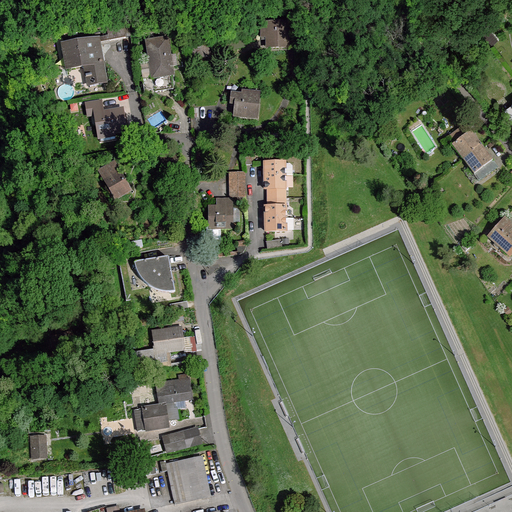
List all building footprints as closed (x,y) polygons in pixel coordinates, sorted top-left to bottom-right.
[(125,39),(122,23),(108,25),(110,41),(125,39)] [(267,38),(267,49),(289,48),(289,24),(262,24),(262,38),(267,38)] [(87,87),(107,83),(98,38),(61,45),(66,70),(84,67),(87,87)] [(153,78),(171,75),(169,63),(171,63),(167,40),(148,43),(153,78)] [(237,47),(235,41),(227,43),(229,50),(237,47)] [(194,48),(194,58),(206,57),(206,50),(209,50),(209,47),(194,48)] [(52,99),(48,93),(43,96),(47,103),(52,99)] [(259,94),(246,93),(246,96),(234,95),(233,104),(237,104),(236,116),(256,119),(259,94)] [(101,106),(101,102),(86,104),(88,117),(96,115),(100,142),(115,140),(114,133),(126,131),(123,109),(102,113),(101,106)] [(457,142),(470,133),(471,132),(467,126),(453,136),(457,142)] [(270,132),(270,145),(285,145),(286,132),(270,132)] [(457,142),(455,144),(466,159),(481,147),(470,133),(457,142)] [(266,146),(267,136),(252,135),(252,146),(266,146)] [(492,162),(481,147),(466,159),(477,173),(480,171),(492,162)] [(178,154),(161,155),(162,173),(179,172),(178,154)] [(493,161),(492,162),(480,171),(485,177),(498,167),(493,161)] [(265,177),(286,176),(285,164),(285,163),(265,164),(265,165),(265,177)] [(129,191),(114,165),(101,173),(117,198),(129,191)] [(268,190),(286,189),(286,176),(265,177),(266,190),(268,190)] [(231,180),(232,197),(240,197),(240,201),(246,200),(246,180),(231,180)] [(269,199),(286,198),(286,189),(268,190),(269,199)] [(269,208),(286,207),(286,198),(269,199),(269,208)] [(232,229),(232,207),(231,200),(223,200),(223,206),(219,206),(219,208),(211,208),(211,227),(207,227),(207,241),(221,241),(221,229),(232,229)] [(266,208),(266,219),(286,219),(286,207),(269,208),(266,208)] [(41,223),(42,213),(32,212),(31,222),(41,223)] [(286,219),(266,219),(266,232),(286,232),(286,219)] [(511,227),(504,220),(489,237),(496,243),(498,240),(511,252),(511,227)] [(281,240),(266,242),(268,250),(282,247),(281,240)] [(169,258),(135,265),(138,272),(142,278),(148,285),(157,290),(167,293),(176,292),(169,258)] [(182,327),(152,331),(156,353),(185,349),(182,327)] [(52,339),(55,350),(75,344),(72,333),(66,334),(64,328),(55,331),(57,337),(52,339)] [(192,399),(189,378),(155,383),(159,405),(134,409),(138,431),(168,427),(167,421),(179,419),(177,409),(186,408),(184,400),(192,399)] [(197,428),(163,437),(167,453),(201,444),(197,428)] [(48,459),(47,437),(33,437),(34,459),(48,459)] [(202,456),(166,464),(165,461),(161,462),(163,473),(167,472),(174,503),(210,495),(202,456)] [(146,475),(156,473),(154,463),(144,465),(146,475)] [(119,473),(122,487),(145,483),(143,469),(119,473)]
